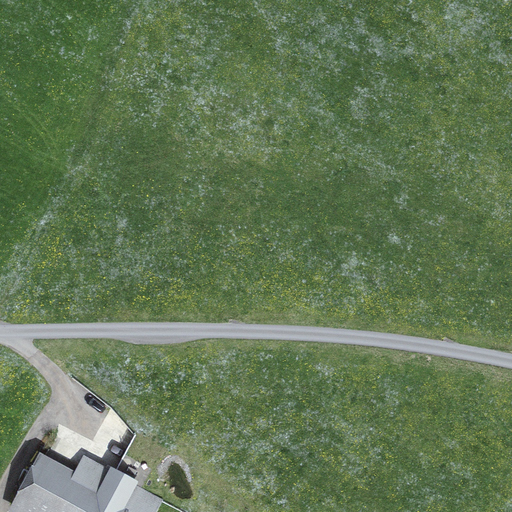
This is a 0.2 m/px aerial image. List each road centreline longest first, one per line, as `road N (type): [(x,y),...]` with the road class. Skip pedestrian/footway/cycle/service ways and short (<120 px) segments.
road 1 (unclassified): [(511,360),(250,326),(0,328)]
road 2 (track): [(0,331),(46,363),(63,391),(7,477),(0,511)]
